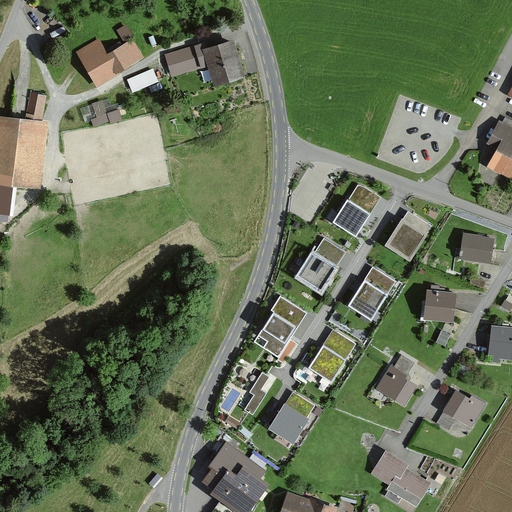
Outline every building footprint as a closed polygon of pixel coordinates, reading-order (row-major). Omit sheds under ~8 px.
[(127,24),(118,30),(126,42),(135,36),(127,24)] [(230,35),(168,56),(174,75),(208,63),(215,86),(244,76),(230,35)] [(100,39),(76,54),(96,85),(139,57),(130,43),(110,55),(100,39)] [(28,122),(0,117),(0,222),(10,224),(16,184),(41,188),(50,125),(41,123),(45,96),(32,94),(28,122)] [(85,123),(92,121),(93,126),(109,122),(103,101),(81,107),(85,123)] [(120,109),(108,112),(112,123),(123,119),(120,109)] [(503,169),(511,151),(511,125),(500,120),(490,139),(499,144),(490,162),(503,169)] [(511,151),(503,169),(511,173),(511,151)] [(382,200),(360,186),(336,222),(358,236),(382,200)] [(430,237),(404,220),(388,246),(414,262),(430,237)] [(495,238),(465,233),(461,259),(491,263),(495,238)] [(346,253),(325,239),(301,275),(322,289),(346,253)] [(390,295),(364,279),(347,305),(373,321),(390,295)] [(456,292),(428,290),(425,321),(453,323),(456,292)] [(511,311),(511,308),(511,297),(509,296),(503,306),(511,311)] [(306,314),(281,298),(255,340),(279,356),(306,314)] [(511,326),(492,325),(489,355),(511,357),(511,326)] [(355,344),(333,329),(307,369),(330,383),(355,344)] [(414,362),(400,354),(378,390),(404,406),(417,385),(405,377),(414,362)] [(263,371),(251,392),(254,394),(245,409),(255,415),(276,378),(263,371)] [(198,386),(189,381),(184,390),(192,395),(198,386)] [(482,404),(456,388),(435,422),(447,430),(455,417),(468,426),(482,404)] [(245,407),(253,394),(246,390),(238,403),(245,407)] [(315,406),(293,392),(272,425),(294,439),(315,406)] [(266,474),(228,445),(204,477),(242,506),(266,474)] [(374,449),(368,460),(377,464),(382,454),(374,449)] [(409,463),(387,449),(371,474),(390,486),(383,496),(409,511),(412,511),(431,484),(405,468),(409,463)] [(335,511),(337,507),(288,489),(279,511),(335,511)] [(341,501),(340,508),(356,511),(357,505),(341,501)]
